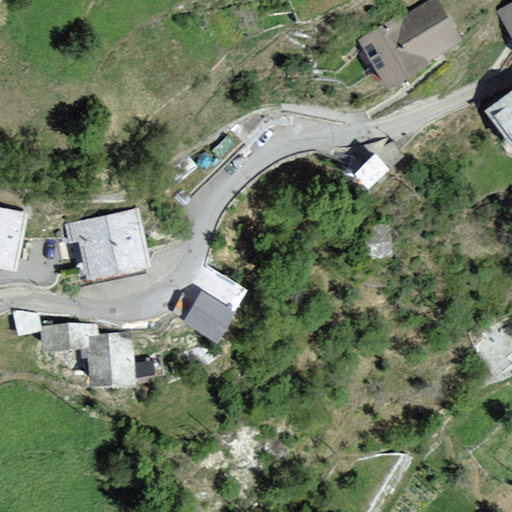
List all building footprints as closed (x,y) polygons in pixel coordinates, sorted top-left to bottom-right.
[(458,42),(434,2),(366,43),(390,83),(458,42)] [(511,5),(502,12),(511,29),(511,5)] [(511,94),(492,110),(511,135),(511,94)] [(389,168),(375,154),(354,174),(368,189),(389,168)] [(149,265),(135,210),(74,225),(88,280),(149,265)] [(0,264),(14,268),(26,217),(0,211),(0,264)] [(392,223),(360,228),(364,257),(396,252),(392,223)] [(42,323),(40,306),(21,309),(23,326),(42,323)] [(136,376),(131,335),(93,340),(91,325),(36,332),(38,352),(90,345),(95,382),(136,376)]
